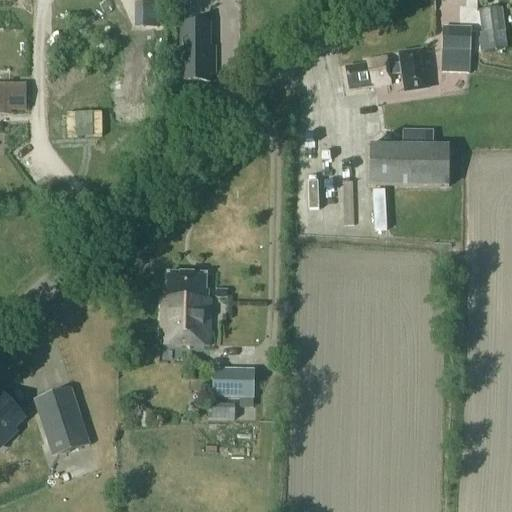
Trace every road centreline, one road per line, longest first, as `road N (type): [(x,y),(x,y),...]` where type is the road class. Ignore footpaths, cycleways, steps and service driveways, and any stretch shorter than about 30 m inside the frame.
road 1 (unclassified): [(0,334),(360,0)]
road 2 (track): [(246,99),(267,120),(274,145),(266,416)]
